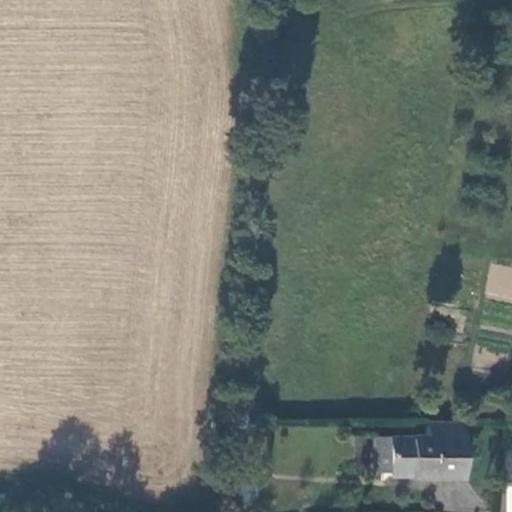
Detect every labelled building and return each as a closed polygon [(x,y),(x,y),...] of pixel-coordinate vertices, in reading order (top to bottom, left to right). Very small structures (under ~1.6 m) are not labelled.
[(416,442),(406,441),(405,480),(453,481),(455,426),(424,426),(424,442),(416,442)] [(383,474),(384,441),(366,441),(365,474),(383,474)] [(405,480),(406,441),(384,441),(383,474),(382,479),(405,480)] [(496,493),(495,511),(511,511),(511,456),(503,456),(496,493)] [(231,487),(229,511),(250,511),(252,489),(231,487)]
